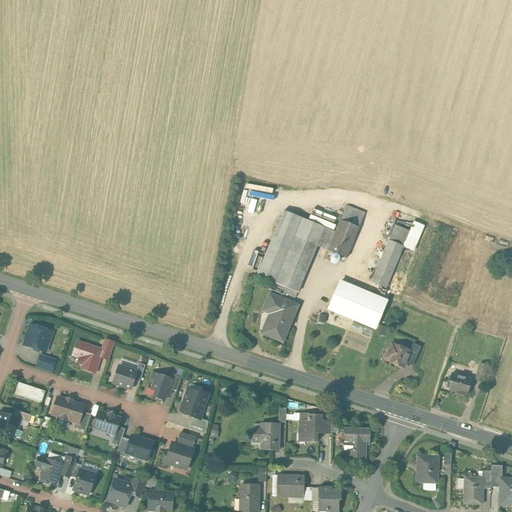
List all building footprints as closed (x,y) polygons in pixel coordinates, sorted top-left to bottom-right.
[(364,214),(347,207),(341,221),(358,228),(364,214)] [(302,219),(283,212),(256,276),(285,289),(297,293),(316,247),(294,238),(302,219)] [(335,233),(302,219),(294,238),(316,247),(327,251),(335,233)] [(341,221),(340,221),(335,233),(327,251),(346,259),(359,228),(358,228),(341,221)] [(413,223),(409,232),(403,247),(412,250),(422,226),(413,223)] [(409,232),(395,225),(388,240),(403,247),(409,232)] [(388,240),(371,282),(385,288),(403,247),(388,240)] [(338,261),(339,260),(338,258),(337,256),(336,255),(334,255),(332,255),(331,256),(330,258),(329,260),(330,261),(331,263),(332,264),(334,264),(336,264),(337,263),(338,261)] [(386,301),(340,282),(328,310),(375,329),(386,301)] [(297,293),(285,289),(283,294),(295,298),(297,293)] [(296,306),(268,295),(262,310),(271,314),(263,334),(282,342),(296,306)] [(51,332),(31,325),(24,345),(32,348),(33,351),(38,352),(41,351),(44,352),(51,332)] [(113,343),(105,340),(102,350),(100,357),(107,360),(113,343)] [(102,350),(77,342),(73,355),(80,358),(79,362),(83,364),(82,369),(95,373),(100,357),(102,350)] [(421,347),(413,344),(410,352),(408,357),(415,360),(421,347)] [(410,352),(394,345),(392,350),(390,350),(389,352),(390,354),(388,359),(391,360),(391,362),(403,368),(408,357),(410,352)] [(55,361),(40,356),(36,367),(51,372),(55,361)] [(488,365),(480,363),(477,372),(479,372),(485,375),(488,365)] [(145,366),(139,364),(136,372),(133,381),(139,383),(145,366)] [(136,372),(118,366),(113,383),(131,389),(133,381),(136,372)] [(485,375),(479,372),(476,381),(483,383),(485,375)] [(181,377),(176,376),(173,374),(171,380),(168,389),(176,391),(181,377)] [(471,380),(451,374),(449,383),(452,384),(450,391),(467,396),(471,380)] [(153,397),(157,398),(165,400),(168,389),(171,380),(156,375),(151,389),(155,391),(153,397)] [(45,392),(18,383),(14,394),(41,403),(45,392)] [(192,417),(200,420),(208,394),(199,391),(198,394),(185,389),(181,401),(183,402),(180,411),(186,412),(185,415),(192,417)] [(72,401),(66,399),(66,400),(57,398),(52,415),(60,418),(59,419),(67,422),(67,420),(78,424),(82,412),(84,406),(72,402),(72,401)] [(31,416),(15,411),(13,417),(20,420),(29,423),(31,416)] [(108,415),(98,411),(93,428),(114,436),(117,427),(119,422),(112,420),(114,416),(112,413),(108,415)] [(13,417),(0,412),(0,432),(3,433),(4,436),(7,434),(14,437),(20,439),(22,432),(16,430),(20,420),(13,417)] [(91,415),(82,412),(78,424),(76,429),(85,432),(91,415)] [(322,416),(309,415),(309,414),(299,414),(294,414),(293,421),(299,421),(298,433),(305,434),(305,442),(317,443),(317,430),(324,430),(324,429),(321,429),(322,421),(322,416)] [(208,422),(200,420),(192,417),(189,428),(205,434),(208,422)] [(331,421),(322,421),(321,429),(324,429),(324,430),(324,434),(331,434),(331,433),(331,421)] [(279,425),(261,424),(261,429),(251,429),(251,442),(261,443),(261,450),(278,451),(279,425)] [(117,427),(114,436),(111,444),(119,447),(122,438),(125,430),(117,427)] [(370,429),(344,428),(344,442),(354,442),(354,450),(353,450),(353,451),(347,451),(347,461),(366,461),(366,439),(370,439),(370,429)] [(177,443),(188,447),(192,448),(195,438),(180,433),(177,443)] [(152,443),(131,436),(130,441),(125,453),(126,453),(147,460),(152,443)] [(130,441),(122,438),(119,447),(116,455),(125,458),(126,453),(125,453),(130,441)] [(189,460),(190,457),(192,450),(172,444),(169,452),(166,452),(163,462),(175,465),(175,466),(175,467),(182,469),(182,468),(183,468),(186,459),(189,460)] [(76,460),(65,456),(62,465),(63,465),(59,475),(62,476),(63,474),(70,477),(75,464),(76,460)] [(437,457),(417,457),(416,483),(437,483),(437,457)] [(62,465),(47,460),(41,479),(56,484),(59,475),(63,465),(62,465)] [(81,466),(75,464),(70,477),(77,479),(80,470),(81,466)] [(502,466),(491,466),(491,471),(490,484),(490,487),(500,488),(501,480),(502,466)] [(266,469),(258,469),(258,482),(266,482),(266,469)] [(80,470),(77,479),(73,490),(88,495),(95,475),(80,470)] [(491,471),(482,471),(482,478),(482,484),(490,484),(491,471)] [(296,476),(277,476),(276,497),(289,497),(303,497),(304,497),(304,488),(304,478),(296,478),(296,476)] [(482,478),(464,478),(464,503),(482,504),(482,484),(482,478)] [(511,479),(501,480),(500,488),(500,504),(511,504),(511,479)] [(132,486),(114,480),(107,501),(126,507),(130,494),(133,486),(132,486)] [(145,484),(134,480),(132,486),(133,486),(130,494),(141,498),(145,484)] [(258,511),(259,486),(240,485),(239,511),(258,511)] [(312,488),(304,488),(304,497),(303,497),(303,501),(312,501),(312,488)] [(341,491),(327,491),(327,488),(318,488),(318,501),(318,511),(339,511),(339,500),(341,500),(341,491)] [(170,511),(172,493),(150,491),(148,511),(156,511),(162,511),(163,511),(170,511)]
